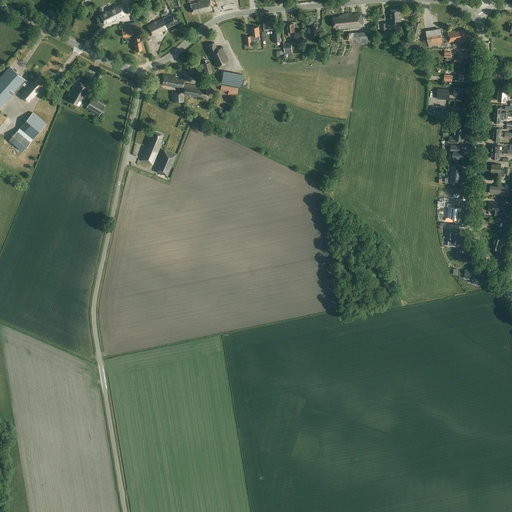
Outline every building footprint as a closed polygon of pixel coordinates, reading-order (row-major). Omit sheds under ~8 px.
[(199,13),(212,10),(209,0),(201,0),(197,1),(197,2),(190,4),(192,13),(198,12),(199,13)] [(111,22),(124,16),(123,14),(126,13),(121,2),(105,10),(106,12),(100,15),(105,24),(110,21),(111,22)] [(399,15),(399,9),(390,9),(390,15),(390,19),(389,19),(389,25),(400,25),(400,15),(399,15)] [(355,15),(352,15),(352,13),(341,14),(342,16),(332,17),(333,28),(336,27),(336,30),(341,29),(362,27),(361,13),(355,14),(355,15)] [(175,23),(171,14),(162,18),(147,26),(152,37),(160,34),(159,32),(161,31),(162,32),(167,30),(166,27),(175,23)] [(262,40),(266,40),(265,31),(273,30),(273,21),(263,22),(264,30),(264,32),(261,33),(262,40)] [(123,37),(134,36),(132,29),(141,28),(140,22),(131,24),(132,26),(121,27),(123,37)] [(313,35),(318,34),(317,22),(310,23),(311,29),(308,29),(309,40),(313,39),(313,35)] [(194,30),(197,34),(203,31),(200,26),(194,30)] [(246,46),(250,45),(250,40),(259,40),(258,36),(259,36),(258,27),(251,27),(252,36),(246,36),(246,46)] [(465,37),(464,30),(455,31),(454,30),(447,31),(449,42),(457,40),(457,42),(460,42),(459,40),(460,40),(460,38),(465,37)] [(350,33),(351,45),(368,44),(366,32),(350,33)] [(442,43),(440,33),(426,35),(428,46),(442,43)] [(140,41),(140,35),(134,36),(135,42),(134,42),(135,50),(142,49),(141,41),(140,41)] [(217,49),(214,42),(207,46),(210,52),(209,52),(216,66),(228,61),(222,48),(223,48),(223,46),(217,49)] [(284,53),(292,52),(291,42),(284,43),(284,53)] [(454,62),(461,62),(461,59),(467,58),(467,53),(454,53),(454,62)] [(205,74),(212,72),(209,63),(207,63),(203,64),(202,64),(205,74)] [(0,107),(25,80),(10,66),(0,77),(0,107)] [(223,72),(221,83),(239,87),(242,75),(223,72)] [(183,88),(184,84),(183,84),(184,80),(175,79),(175,77),(163,74),(161,84),(181,88),(183,88)] [(45,82),(38,76),(33,81),(32,81),(19,95),(28,103),(37,93),(36,92),(38,89),(39,90),(42,87),(41,86),(45,82)] [(80,102),(89,87),(78,80),(70,94),(67,100),(76,105),(78,100),(80,102)] [(182,95),(183,95),(192,97),(192,96),(196,97),(196,95),(207,97),(209,86),(204,85),(203,90),(197,89),(197,88),(194,87),(194,86),(184,84),(183,88),(181,88),(181,91),(181,92),(182,92),(182,95)] [(236,95),(238,88),(221,85),(220,90),(228,92),(228,94),(236,95)] [(449,100),(450,89),(438,88),(437,99),(449,100)] [(184,102),(183,95),(182,95),(182,92),(181,92),(181,91),(171,91),(172,102),(184,102)] [(105,105),(99,102),(100,100),(97,98),(96,100),(92,97),(86,109),(94,113),(92,116),(95,117),(97,115),(99,116),(105,105)] [(507,116),(510,116),(510,113),(500,112),(500,108),(495,107),(494,115),(500,115),(504,116),(507,116)] [(435,118),(448,118),(448,110),(436,109),(435,118)] [(23,152),(46,124),(33,113),(9,141),(23,152)] [(500,115),(494,115),(493,122),(499,123),(499,120),(503,120),(504,119),(504,116),(500,115)] [(0,124),(0,132),(11,120),(7,117),(0,124)] [(454,133),(465,135),(466,130),(465,130),(465,129),(460,128),(461,125),(451,124),(451,130),(455,130),(454,133)] [(148,137),(145,145),(147,147),(146,149),(144,149),(140,160),(152,165),(161,142),(160,142),(162,135),(153,131),(150,138),(148,137)] [(465,138),(465,135),(454,133),(454,136),(450,136),(449,142),(459,143),(459,140),(464,140),(464,138),(465,138)] [(451,154),(450,154),(450,158),(463,159),(464,150),(462,150),(462,146),(451,145),(451,154)] [(167,176),(176,155),(164,150),(155,171),(167,176)] [(504,176),(505,169),(501,169),(501,164),(492,163),(491,171),(499,171),(498,175),(500,175),(504,176)] [(450,174),(462,175),(462,169),(459,168),(459,165),(449,165),(448,171),(451,171),(450,174)] [(461,181),(462,175),(450,174),(450,177),(448,177),(448,178),(445,178),(445,182),(457,184),(458,180),(461,181)] [(504,189),(505,185),(505,182),(498,182),(498,186),(490,185),(490,193),(496,193),(496,194),(500,194),(501,189),(504,189)] [(500,211),(501,203),(489,202),(488,210),(492,211),(492,214),(498,214),(498,211),(500,211)] [(507,238),(511,225),(503,223),(501,228),(499,228),(498,233),(500,233),(499,236),(507,238)] [(450,224),(449,229),(450,229),(450,235),(456,235),(461,236),(461,229),(457,229),(457,225),(450,224)] [(447,241),(447,246),(457,247),(457,242),(460,242),(461,236),(456,235),(450,235),(449,241),(447,241)] [(498,250),(501,240),(493,237),(492,241),(494,241),(492,248),(498,250)] [(465,250),(458,249),(457,253),(460,253),(460,261),(469,262),(469,253),(465,253),(465,250)] [(484,286),(484,277),(478,276),(473,276),(473,272),(465,271),(464,275),(470,276),(470,280),(472,280),(471,285),(475,285),(475,286),(480,286),(480,285),(484,286)]
